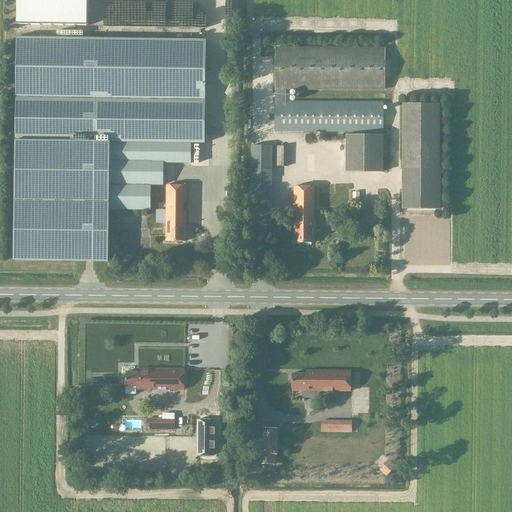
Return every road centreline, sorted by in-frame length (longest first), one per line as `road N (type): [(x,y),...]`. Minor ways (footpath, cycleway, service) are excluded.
road 1 (secondary): [(0,294),(511,300)]
road 2 (track): [(61,295),(62,490),(226,490),(226,511)]
